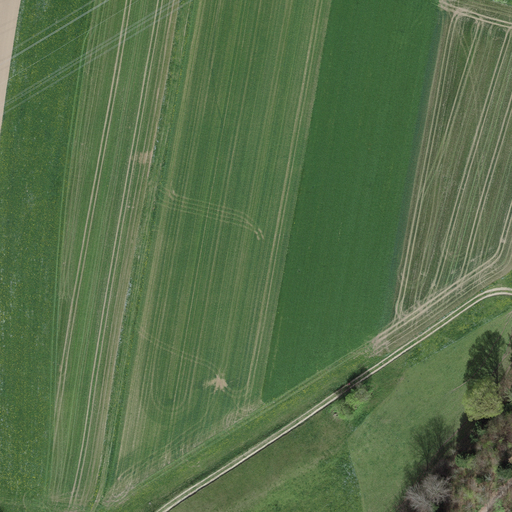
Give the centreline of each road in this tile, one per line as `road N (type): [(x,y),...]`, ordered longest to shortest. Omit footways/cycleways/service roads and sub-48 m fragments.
road 1 (track): [(187,0),(91,511)]
road 2 (track): [(160,511),(475,299),(511,291)]
